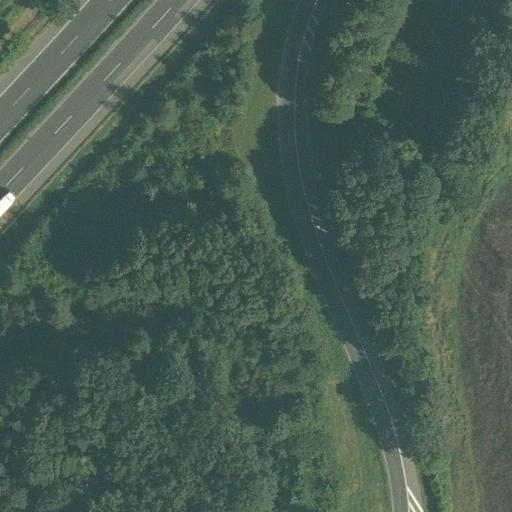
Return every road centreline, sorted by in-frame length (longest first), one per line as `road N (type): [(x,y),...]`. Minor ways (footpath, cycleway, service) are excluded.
road 1 (motorway): [(402,511),(374,400),(292,176),(288,77),(307,0)]
road 2 (motorway): [(0,196),(176,0)]
road 3 (motorway): [(109,0),(0,121)]
